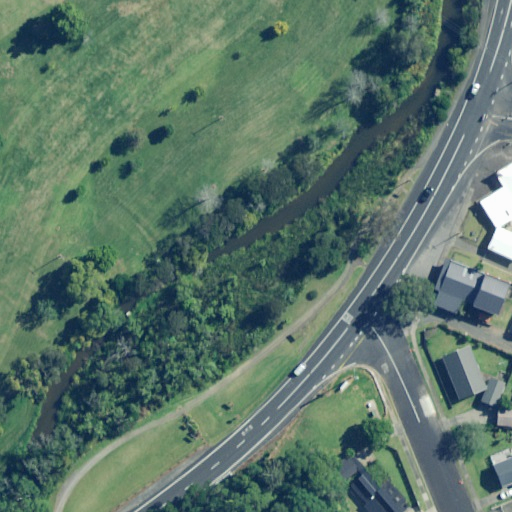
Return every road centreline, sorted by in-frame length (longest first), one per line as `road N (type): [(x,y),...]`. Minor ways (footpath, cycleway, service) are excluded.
road 1 (primary): [(155,511),(237,446),(356,313)]
road 2 (primary): [(356,313),(430,202),(474,110)]
road 3 (residential): [(356,313),(394,364),(455,511)]
